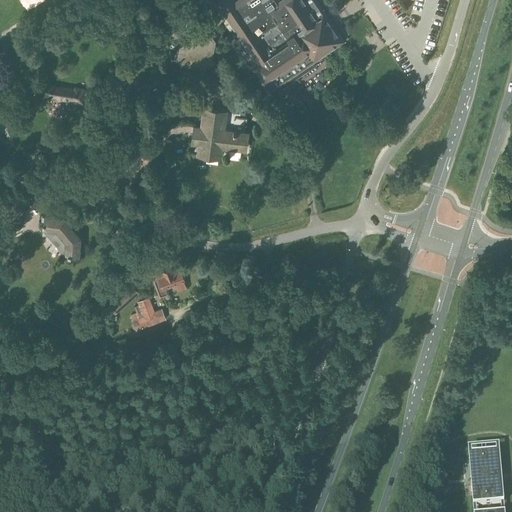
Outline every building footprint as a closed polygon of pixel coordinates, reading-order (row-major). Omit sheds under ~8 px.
[(214,0),(234,30),(227,35),(242,58),(250,52),(254,60),(252,61),(254,64),(253,65),(270,91),(345,41),(317,0),(214,0)] [(208,28),(196,36),(190,41),(179,47),(177,58),(182,65),(195,68),(198,68),(200,73),(217,62),(214,58),(217,41),(208,28)] [(129,86),(130,75),(121,76),(111,92),(117,94),(130,90),(129,86)] [(44,107),(47,104),(50,99),(51,98),(73,102),(73,103),(82,104),(85,90),(85,89),(75,86),(74,86),(74,88),(72,88),(47,84),(40,90),(34,95),(33,98),(34,101),(35,104),(37,106),(40,107),(44,107)] [(123,116),(121,112),(109,121),(119,133),(125,128),(128,130),(143,121),(141,115),(134,106),(123,116)] [(247,133),(223,130),(225,113),(206,111),(204,128),(195,127),(194,139),(202,140),(200,152),(219,154),(221,140),(246,143),(247,133)] [(43,225),(42,225),(42,228),(43,228),(43,231),(56,232),(66,242),(65,256),(68,256),(68,257),(71,257),(71,256),(79,256),(80,237),(68,224),(69,224),(63,218),(61,218),(61,216),(50,215),(50,217),(44,217),(43,225)] [(166,276),(160,278),(158,279),(162,289),(175,284),(178,290),(186,287),(184,281),(185,281),(181,270),(173,273),(172,270),(164,272),(166,276)] [(105,302),(113,311),(136,289),(129,281),(105,302)] [(132,320),(136,330),(165,319),(161,309),(159,309),(154,311),(149,298),(139,302),(144,314),(144,315),(132,320)] [(497,452),(469,454),(474,506),(502,503),(497,452)] [(444,477),(434,478),(435,490),(445,489),(444,477)]
